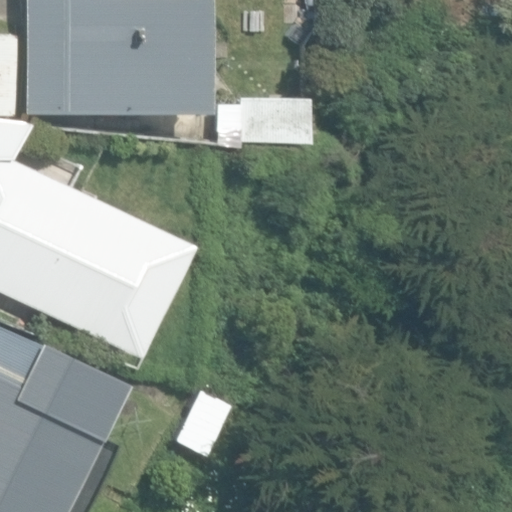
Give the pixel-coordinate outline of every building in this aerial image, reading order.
[(19,0),(20,113),(199,112),(198,0),(19,0)] [(307,98),(235,90),(229,144),(301,152),(307,98)] [(0,287),(125,346),(174,242),(6,162),(14,121),(0,119),(0,287)] [(0,511),(44,511),(109,375),(0,323),(0,511)] [(167,436),(198,450),(221,400),(190,386),(167,436)]
